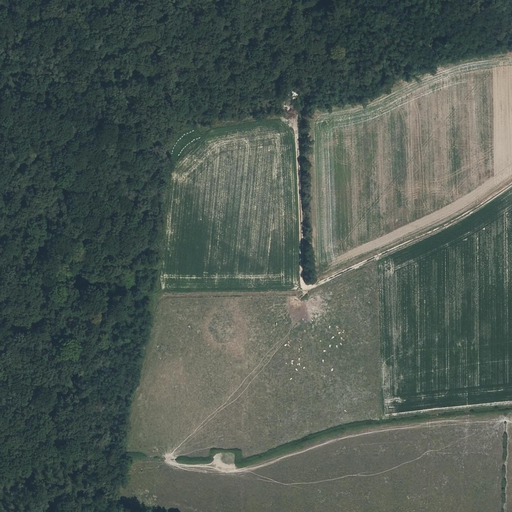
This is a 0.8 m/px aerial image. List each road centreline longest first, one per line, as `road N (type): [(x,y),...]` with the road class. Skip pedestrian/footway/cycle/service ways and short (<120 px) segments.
road 1 (track): [(82,511),(120,484),(160,296),(305,290),(511,184)]
road 2 (track): [(305,290),(296,129)]
